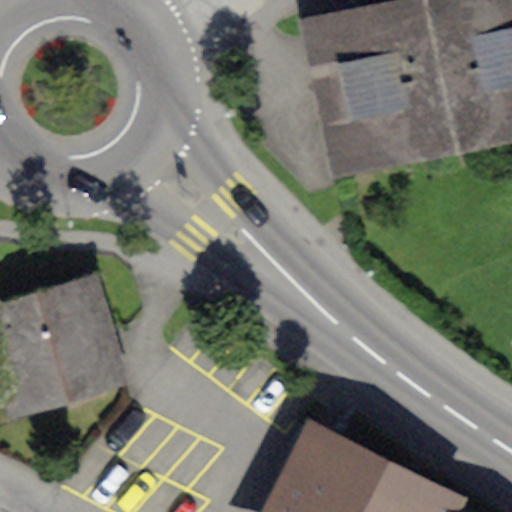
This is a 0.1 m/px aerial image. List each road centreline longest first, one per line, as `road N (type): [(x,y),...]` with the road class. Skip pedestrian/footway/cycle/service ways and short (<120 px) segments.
road 1 (secondary): [(511,458),(143,166)]
road 2 (secondary): [(0,167),(51,194),(84,195),(143,166)]
road 3 (secondary): [(143,166),(172,108),(160,44)]
